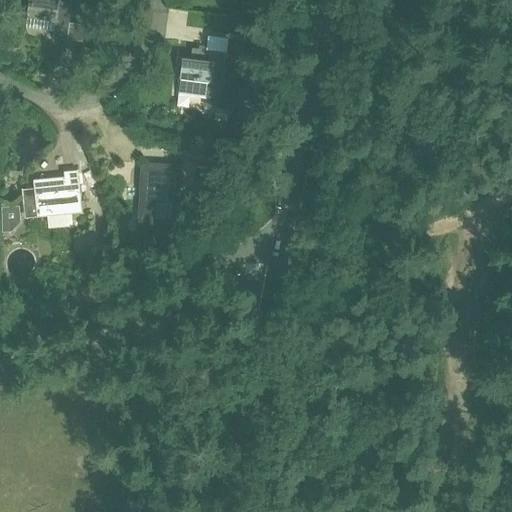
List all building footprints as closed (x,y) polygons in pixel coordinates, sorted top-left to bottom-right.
[(52,38),(67,40),(71,0),(29,0),(27,16),(55,20),(52,38)] [(259,31),(245,29),(244,47),(257,48),(259,31)] [(207,87),(221,89),(226,52),(192,48),(190,58),(183,57),(180,77),(208,81),(207,87)] [(216,109),(215,121),(226,123),(228,111),(216,109)] [(138,222),(175,224),(176,209),(171,209),(172,192),(179,193),(180,163),(165,162),(165,164),(141,163),(141,174),(140,174),(138,222)] [(28,218),(82,213),(78,170),(64,171),(64,177),(33,180),(34,187),(25,188),(28,218)] [(20,206),(2,207),(3,232),(12,231),(20,222),(20,206)] [(61,241),(88,240),(87,227),(60,228),(61,241)] [(93,258),(105,252),(102,245),(89,250),(93,258)] [(26,273),(30,290),(47,286),(42,269),(26,273)]
